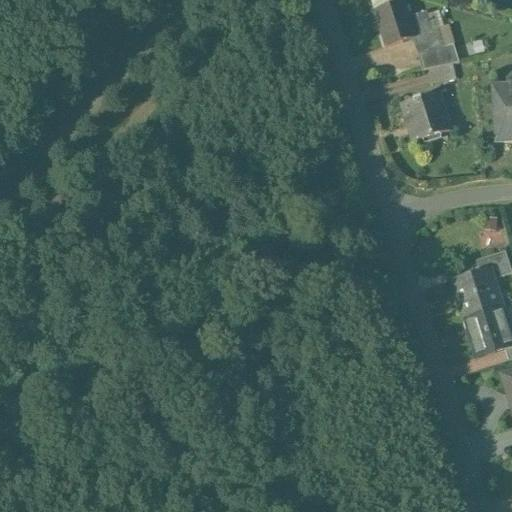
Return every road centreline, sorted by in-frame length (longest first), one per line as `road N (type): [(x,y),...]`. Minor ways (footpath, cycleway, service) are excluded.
road 1 (unknown): [(0,267),(245,0)]
road 2 (unclassified): [(390,214),(477,511)]
road 3 (unclassified): [(0,202),(186,0)]
road 4 (unclassified): [(324,0),(390,214)]
road 5 (unclassified): [(511,188),(390,214)]
